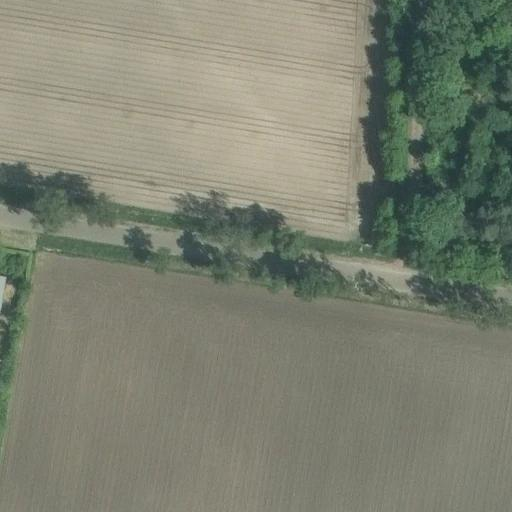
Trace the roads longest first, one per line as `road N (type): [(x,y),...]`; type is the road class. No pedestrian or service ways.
road 1 (unclassified): [(511,300),(0,216)]
road 2 (track): [(405,282),(423,8)]
